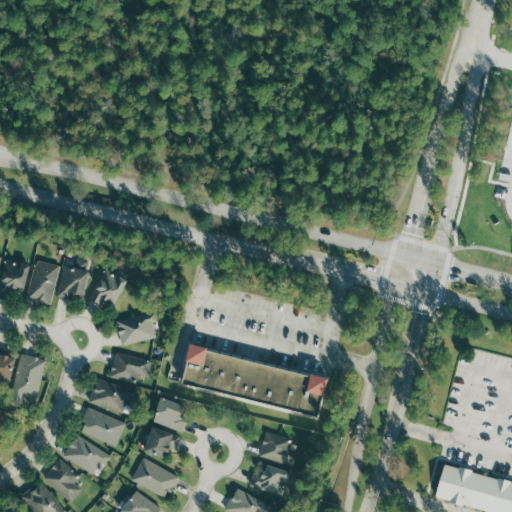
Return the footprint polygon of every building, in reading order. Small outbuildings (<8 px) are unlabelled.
[(65,266),(58,296),(71,299),(72,293),(82,296),(91,260),(77,257),(75,268),(65,266)] [(1,284),(23,290),(30,266),(8,259),(1,284)] [(27,298),(51,305),(62,266),(38,259),(27,298)] [(102,304),(104,299),(115,304),(126,279),(104,269),(91,300),(102,304)] [(156,338),(150,312),(116,320),(122,345),(156,338)] [(327,377),(188,348),(180,385),(314,414),(318,396),(322,396),(327,377)] [(148,376),(152,361),(117,351),(111,376),(136,383),(139,374),(148,376)] [(11,405),(35,409),(44,357),(19,354),(11,405)] [(127,401),(133,403),(137,391),(98,378),(90,403),(123,414),(127,401)] [(153,421),(183,431),(191,408),(161,397),(153,421)] [(127,421),(88,407),(83,422),(85,423),(81,432),(118,445),(127,421)] [(176,450),(181,436),(152,427),(144,452),(165,459),(168,447),(176,450)] [(295,467),(299,455),(289,451),(293,441),(267,432),(259,455),(295,467)] [(113,453),(75,435),(64,458),(95,473),(100,463),(106,467),(113,453)] [(178,475),(144,457),(132,479),(167,498),(178,475)] [(83,489),(75,481),(80,476),(61,458),(44,477),(71,502),(83,489)] [(445,463),(511,482),(511,511),(494,511),(436,495),(445,463)] [(278,494),(280,486),(285,487),(290,472),(266,464),(264,473),(255,470),(250,486),(278,494)] [(35,511),(68,511),(42,482),(35,489),(32,486),(21,496),(35,511)] [(273,511),(276,505),(236,488),(226,511),(273,511)] [(120,511),(121,511),(158,511),(162,508),(136,489),(120,511)]
